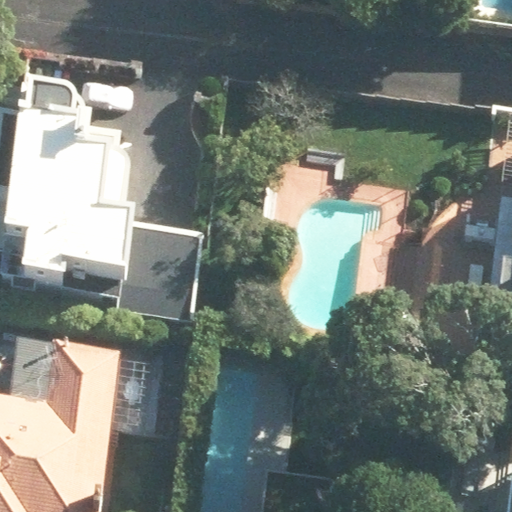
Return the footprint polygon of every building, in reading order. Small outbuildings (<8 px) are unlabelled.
[(132,238),(138,145),(94,142),(96,111),(36,107),(34,134),(4,132),(2,168),(0,167),(0,216),(22,218),(19,263),(30,264),(28,302),(75,305),(76,294),(123,296),(121,321),(204,327),(209,242),(132,238)] [(511,150),(501,150),(421,238),(418,328),(511,332),(511,150)] [(0,511),(115,511),(132,365),(102,362),(100,380),(66,377),(65,391),(18,386),(15,419),(0,417),(0,511)] [(511,511),(511,442),(461,438),(454,511),(511,511)] [(402,483),(331,478),(329,505),(400,510),(402,483)]
